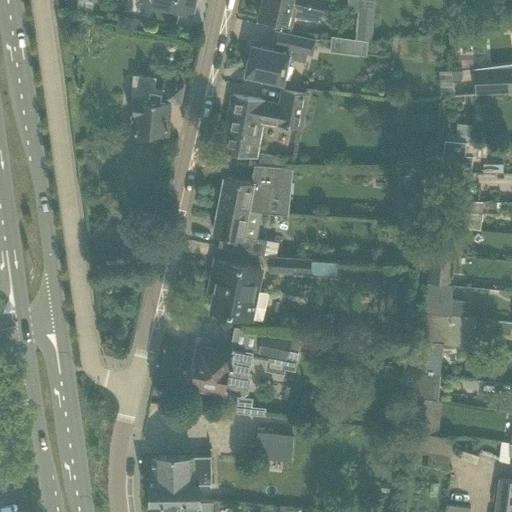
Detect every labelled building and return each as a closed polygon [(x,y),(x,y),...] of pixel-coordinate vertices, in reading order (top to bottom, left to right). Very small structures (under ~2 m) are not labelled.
[(152,0),(151,6),(190,15),(191,11),(194,12),(196,0),(152,0)] [(321,17),(323,8),(290,0),(262,0),(258,19),(277,24),(290,27),(294,11),(321,17)] [(374,0),(358,0),(358,12),(374,14),(374,0)] [(371,40),(374,14),(358,12),(355,39),(368,39),(371,40)] [(315,40),(295,35),(275,31),(272,45),(274,46),(273,50),(252,45),(249,59),(246,60),(244,68),(246,71),(245,74),(282,82),(288,57),(304,61),(306,53),(312,54),(315,40)] [(448,33),(451,70),(463,70),(473,69),(474,69),(472,32),(448,33)] [(342,37),(340,52),(366,56),(368,39),(355,39),(342,37)] [(511,63),(474,69),(473,69),(474,93),(511,92),(511,63)] [(451,96),(449,70),(439,71),(440,96),(451,96)] [(135,116),(134,131),(165,134),(168,102),(179,103),(183,85),(165,83),(163,90),(153,89),(154,78),(134,76),(132,94),(133,94),(131,116),(135,116)] [(251,155),(259,116),(277,120),(276,122),(300,127),(306,93),(283,89),(280,104),(261,101),(262,100),(233,95),(223,150),(251,155)] [(464,95),(464,103),(474,104),(474,94),(464,95)] [(471,141),(472,124),(452,123),(451,133),(447,132),(447,139),(471,141)] [(471,141),(447,139),(444,139),(442,167),(472,170),(473,156),(486,157),(487,143),(471,141)] [(95,153),(81,155),(87,186),(100,183),(95,153)] [(261,153),(259,165),(285,165),(287,156),(276,153),(275,156),(261,153)] [(435,169),(436,156),(424,155),(423,168),(435,169)] [(224,176),(218,204),(248,210),(261,213),(261,212),(266,213),(271,187),(280,189),(284,166),(285,165),(259,165),(254,164),(251,182),(243,180),(224,176)] [(464,202),(463,175),(461,175),(461,171),(440,169),(438,201),(464,202)] [(483,202),(464,201),(464,202),(438,201),(436,224),(455,225),(455,227),(480,230),(481,220),(483,220),(483,214),(482,214),(483,202)] [(218,204),(213,231),(221,233),(218,246),(238,250),(264,255),(267,241),(243,236),(248,210),(218,204)] [(433,226),(430,252),(449,254),(452,228),(433,226)] [(430,252),(427,282),(451,284),(453,273),(465,274),(467,255),(449,254),(430,252)] [(308,276),(309,260),(272,257),(271,274),(308,276)] [(268,293),(256,290),(261,270),(215,260),(212,278),(217,279),(211,310),(251,318),(263,320),(268,293)] [(451,285),(451,284),(427,282),(425,311),(450,314),(453,285),(451,285)] [(450,315),(450,314),(425,311),(421,343),(473,348),(476,317),(450,315)] [(257,353),(256,354),(286,361),(291,337),(261,331),(257,353)] [(198,344),(190,385),(209,389),(240,395),(242,395),(247,392),(250,379),(248,376),(252,357),(256,358),(256,354),(257,353),(245,351),(232,348),(231,351),(198,344)] [(419,358),(417,372),(440,374),(442,361),(419,358)] [(438,399),(440,374),(417,372),(415,397),(438,399)] [(410,415),(408,431),(437,434),(439,419),(410,415)] [(258,430),(255,457),(291,460),(294,434),(258,430)] [(408,452),(406,462),(448,467),(452,437),(410,432),(408,452)] [(14,449),(0,449),(0,499),(15,499),(14,449)] [(153,483),(150,483),(150,502),(153,501),(196,501),(198,501),(197,484),(210,484),(210,456),(193,457),(193,456),(173,456),(153,456),(153,483)] [(511,480),(499,479),(497,493),(511,494),(511,480)] [(196,511),(196,501),(153,501),(153,511),(196,511)] [(469,511),(470,505),(447,502),(445,511),(469,511)]
